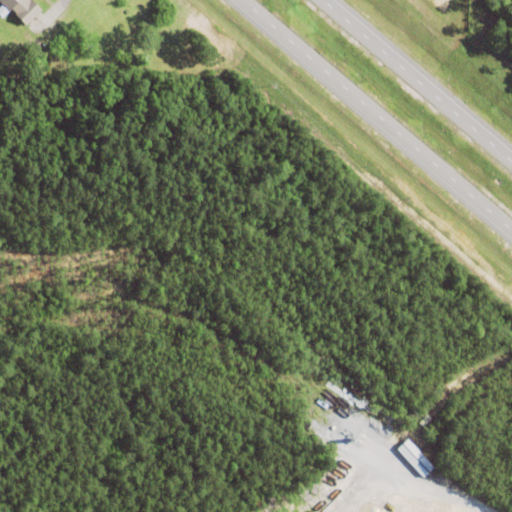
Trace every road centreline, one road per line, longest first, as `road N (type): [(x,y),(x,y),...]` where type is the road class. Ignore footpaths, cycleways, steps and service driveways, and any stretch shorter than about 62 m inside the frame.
road 1 (trunk): [(239,0),(511,231)]
road 2 (trunk): [(511,162),(319,0)]
